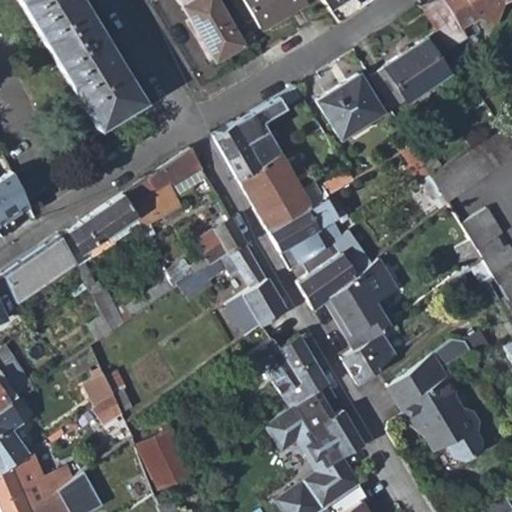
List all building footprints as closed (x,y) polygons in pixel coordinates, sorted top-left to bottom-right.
[(18,0),(96,126),(141,98),(79,0),(18,0)] [(186,0),(177,6),(212,61),(239,43),(212,0),(186,0)] [(242,0),(259,28),(302,3),(300,0),(242,0)] [(416,0),(414,1),(432,27),(440,41),(443,45),(462,33),(457,23),(473,13),(493,20),(499,0),(416,0)] [(432,27),(364,69),(366,73),(384,103),(396,95),(398,97),(442,69),(428,48),(440,41),(432,27)] [(310,95),(333,134),(375,107),(352,69),(310,95)] [(276,150),(258,118),(296,93),(288,82),(209,133),(235,177),(256,164),(256,163),(276,150)] [(511,117),(427,175),(442,200),(511,153),(511,117)] [(131,216),(139,227),(166,211),(157,195),(200,166),(188,146),(118,193),(131,216)] [(404,167),(414,183),(427,175),(410,147),(401,152),(409,164),(404,167)] [(256,164),(235,177),(265,227),(308,203),(276,150),(256,163),(256,164)] [(0,160),(0,181),(12,175),(4,158),(0,160)] [(0,181),(0,185),(9,204),(21,198),(12,175),(0,181)] [(118,193),(65,230),(79,251),(131,216),(118,193)] [(265,227),(288,267),(298,260),(327,241),(337,234),(342,230),(334,215),(338,213),(327,193),(308,203),(265,227)] [(0,238),(30,218),(25,205),(20,208),(0,221),(0,238)] [(455,223),(511,316),(511,256),(505,244),(500,246),(493,234),(497,231),(482,206),(455,223)] [(193,239),(208,263),(244,239),(230,215),(193,239)] [(80,253),(79,251),(65,230),(58,234),(66,249),(71,258),(80,253)] [(58,234),(1,273),(13,300),(72,261),(71,258),(66,249),(58,234)] [(208,263),(198,270),(204,281),(222,269),(227,277),(236,273),(245,287),(220,301),(240,334),(282,305),(244,239),(208,263)] [(295,279),(310,305),(322,296),(350,275),(327,241),(298,260),(306,272),(295,279)] [(322,296),(353,348),(378,329),(393,317),(380,295),(396,285),(377,255),(350,275),(322,296)] [(183,259),(166,272),(171,279),(174,276),(178,284),(191,274),(183,259)] [(178,284),(173,286),(180,297),(204,281),(198,270),(191,274),(178,284)] [(87,271),(80,275),(109,329),(151,301),(147,293),(118,312),(106,289),(100,293),(87,271)] [(353,348),(340,357),(356,383),(393,353),(378,329),(353,348)] [(271,334),(240,354),(253,375),(264,368),(288,406),(325,378),(298,331),(278,345),(271,334)] [(511,337),(500,345),(511,365),(511,337)] [(0,403),(4,401),(27,384),(5,349),(0,351),(0,403)] [(425,354),(383,386),(407,426),(410,423),(422,416),(428,426),(422,431),(420,438),(429,453),(440,446),(449,461),(460,465),(474,456),(478,445),(472,438),(476,427),(469,415),(456,412),(454,413),(448,403),(452,393),(443,379),(440,381),(425,354)] [(100,372),(78,384),(88,407),(89,405),(110,391),(100,372)] [(264,424),(261,425),(279,452),(297,439),(317,468),(273,499),(282,511),(313,511),(318,509),(314,503),(332,491),(327,485),(349,470),(339,455),(361,439),(340,403),(329,410),(323,399),(334,392),(325,378),(288,406),(264,424)] [(119,386),(110,391),(118,407),(127,400),(119,386)] [(89,405),(88,407),(97,421),(118,407),(110,391),(89,405)] [(4,401),(0,403),(0,468),(6,464),(23,451),(8,428),(18,422),(4,401)] [(259,416),(233,435),(238,443),(261,425),(264,424),(259,416)] [(422,416),(410,423),(420,438),(422,431),(428,426),(422,416)] [(154,485),(191,470),(173,424),(135,439),(154,485)] [(6,464),(0,468),(0,511),(21,511),(26,509),(54,488),(71,476),(64,464),(39,475),(27,449),(23,451),(6,464)] [(71,476),(54,488),(66,511),(82,511),(99,502),(80,470),(71,476)] [(332,491),(314,503),(318,509),(320,508),(347,489),(357,482),(349,470),(327,485),(332,491)] [(511,496),(506,487),(475,511),(503,511),(511,507),(511,496)] [(26,509),(21,511),(64,511),(66,511),(54,488),(26,509)] [(320,508),(318,509),(319,511),(361,511),(347,489),(320,508)]
